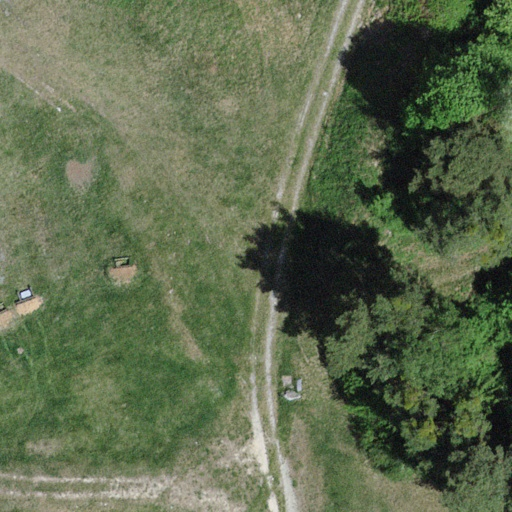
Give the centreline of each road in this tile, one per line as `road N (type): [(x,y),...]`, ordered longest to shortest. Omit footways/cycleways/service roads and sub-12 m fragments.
road 1 (track): [(294,511),(285,271),(312,125),(356,0)]
road 2 (track): [(209,511),(181,482),(0,478)]
road 3 (track): [(181,482),(291,422)]
